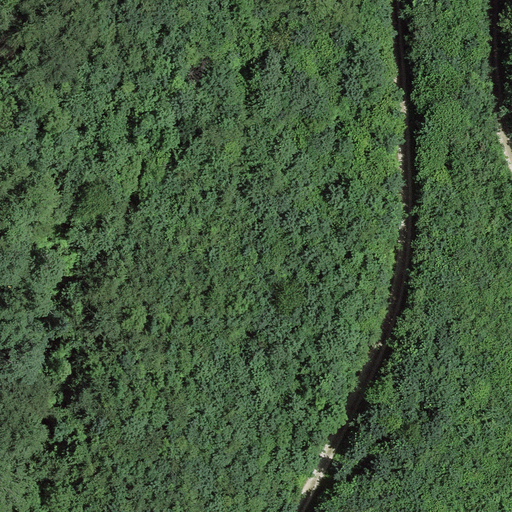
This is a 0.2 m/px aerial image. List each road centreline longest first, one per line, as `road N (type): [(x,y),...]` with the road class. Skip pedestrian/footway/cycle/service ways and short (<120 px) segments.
road 1 (track): [(392,0),(404,156),(402,266),(349,412),(298,511)]
road 2 (track): [(511,146),(486,36),(489,0)]
